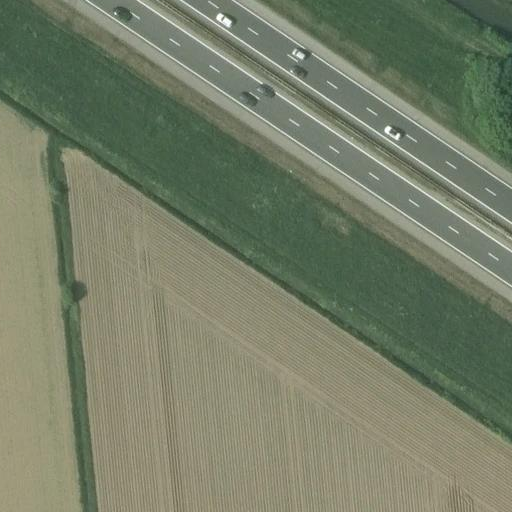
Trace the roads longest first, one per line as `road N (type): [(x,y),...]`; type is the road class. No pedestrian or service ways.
road 1 (motorway): [(107,0),(511,272)]
road 2 (motorway): [(511,208),(207,0)]
